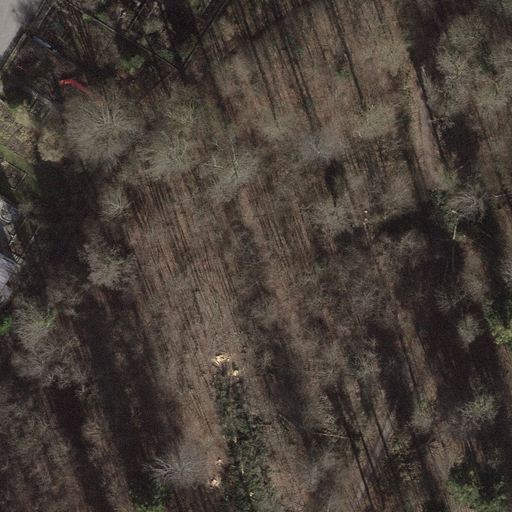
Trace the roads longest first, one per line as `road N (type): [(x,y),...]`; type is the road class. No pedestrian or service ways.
road 1 (track): [(352,511),(432,299),(437,225),(424,67),(447,0)]
road 2 (track): [(298,0),(245,32),(143,122),(73,227),(0,365)]
